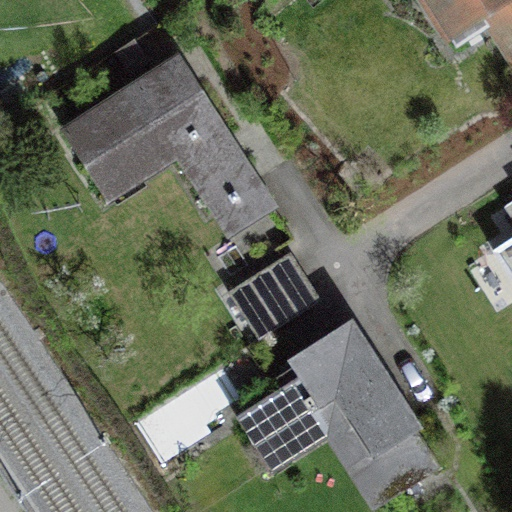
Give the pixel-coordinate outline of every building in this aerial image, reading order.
[(511,0),(418,0),(451,45),(484,25),(508,64),(511,62),(511,0)] [(179,45),(60,120),(108,196),(176,151),(229,236),(280,200),(179,45)] [(511,223),(487,241),(511,280),(511,223)] [(289,250),(228,287),(259,337),(319,298),(289,250)] [(425,419),(354,308),(286,350),(298,369),(235,410),(271,468),(325,433),(374,507),(441,460),(418,425),(425,419)]
